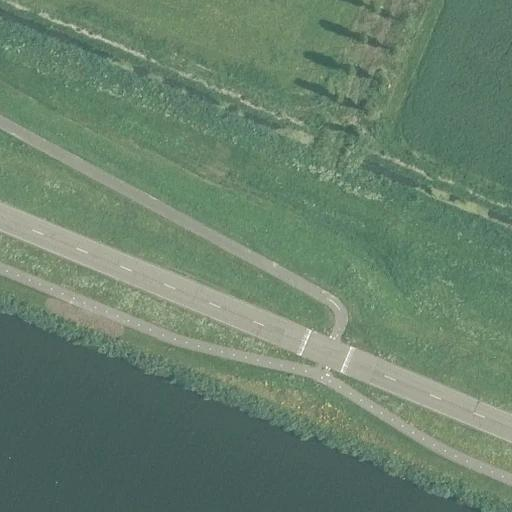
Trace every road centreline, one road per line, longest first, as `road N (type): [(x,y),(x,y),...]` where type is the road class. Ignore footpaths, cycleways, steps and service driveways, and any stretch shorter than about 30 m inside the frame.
road 1 (tertiary): [(511,430),(0,217)]
road 2 (residential): [(393,0),(345,119)]
